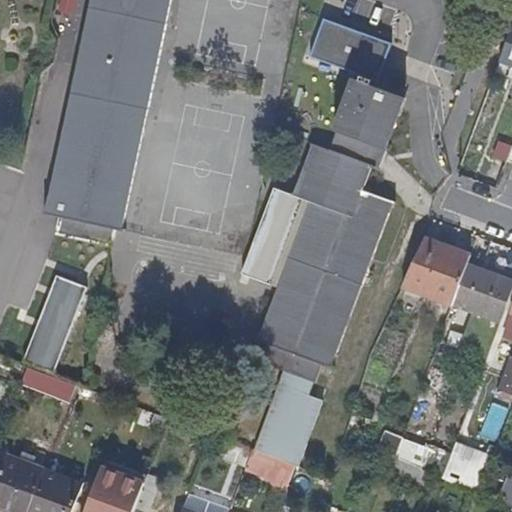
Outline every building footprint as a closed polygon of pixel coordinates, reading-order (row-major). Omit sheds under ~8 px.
[(91,0),(47,212),(44,212),(44,216),(61,219),(59,237),(111,248),(115,230),(125,233),(125,229),(122,229),(170,0),(91,0)] [(361,83),(375,88),(378,80),(383,82),(396,45),(326,20),(314,58),(364,75),(361,83)] [(511,25),(499,61),(511,66),(511,25)] [(393,95),(375,88),(361,83),(352,80),(346,95),(350,97),(329,152),(307,144),(306,146),(311,149),(294,193),(289,192),(288,196),(309,204),(278,288),(258,340),(256,339),(255,342),(268,347),(262,364),(283,372),(313,383),(320,365),(332,369),(334,367),(332,366),(390,206),(393,206),(395,202),(362,191),(369,171),(377,173),(378,170),(364,165),(371,146),(384,150),(396,113),(388,110),(393,95)] [(493,189),(505,160),(511,142),(497,137),(480,184),(493,189)] [(385,151),(384,150),(371,146),(364,165),(378,170),(385,151)] [(241,275),(278,288),(309,204),(288,196),(273,190),(241,275)] [(425,240),(403,287),(452,305),(466,266),(470,257),(425,240)] [(511,282),(466,266),(452,305),(499,322),(511,288),(511,282)] [(54,277),(21,366),(51,377),(84,288),(54,277)] [(309,395),(313,383),(283,372),(254,452),(299,469),(324,400),(309,395)] [(403,440),(396,459),(399,461),(408,464),(415,444),(403,440)] [(440,480),(476,490),(487,454),(451,443),(440,480)] [(29,511),(45,471),(45,470),(9,458),(0,482),(0,505),(18,511),(29,511)] [(73,511),(83,486),(45,471),(29,511),(73,511)] [(511,482),(508,495),(490,489),(486,500),(511,508),(511,482)] [(511,508),(486,500),(506,508),(511,510),(511,508)]
